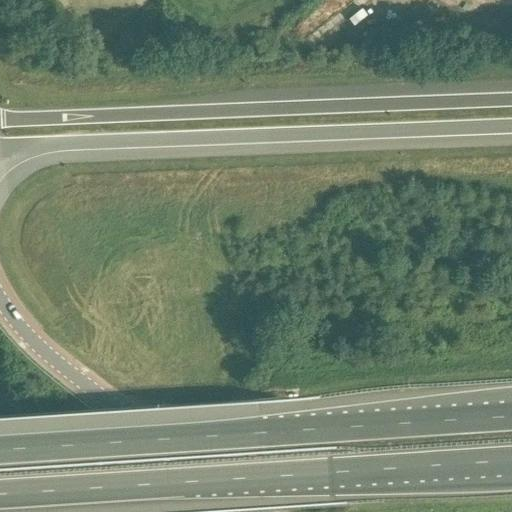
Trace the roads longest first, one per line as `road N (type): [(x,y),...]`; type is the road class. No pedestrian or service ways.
road 1 (motorway): [(0,158),(65,141),(511,128)]
road 2 (motorway): [(0,495),(511,461)]
road 3 (motorway): [(511,416),(0,448)]
road 4 (motorway): [(511,96),(0,118)]
road 5 (secondary): [(252,511),(53,359),(0,299)]
